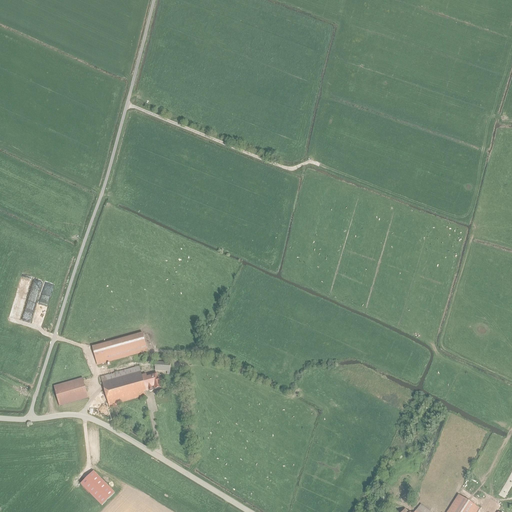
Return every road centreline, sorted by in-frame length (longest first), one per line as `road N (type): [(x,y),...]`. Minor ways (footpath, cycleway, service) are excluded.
road 1 (unclassified): [(28,420),(154,0)]
road 2 (tertiary): [(249,511),(95,420),(28,420)]
road 3 (track): [(126,104),(282,167),(305,163)]
